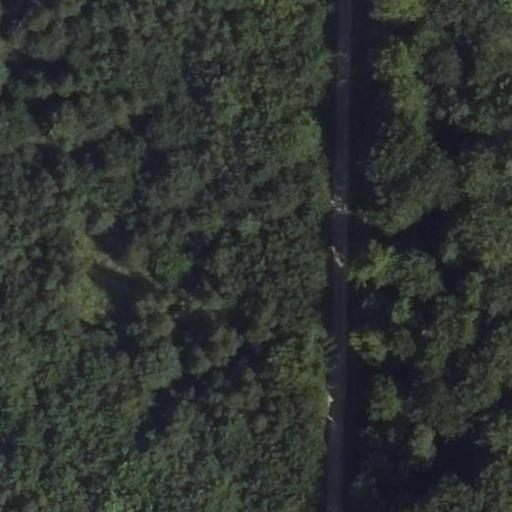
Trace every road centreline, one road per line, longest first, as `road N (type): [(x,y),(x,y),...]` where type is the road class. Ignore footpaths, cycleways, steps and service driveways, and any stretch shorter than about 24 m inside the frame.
road 1 (track): [(343,0),(336,511)]
road 2 (track): [(0,444),(158,511)]
